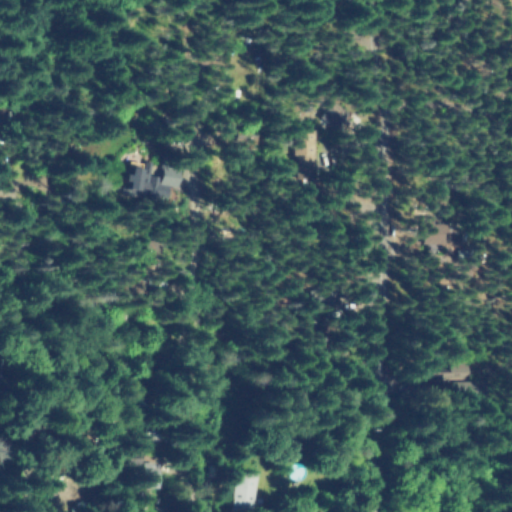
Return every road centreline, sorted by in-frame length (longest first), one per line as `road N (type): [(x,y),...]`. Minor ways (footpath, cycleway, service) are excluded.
road 1 (residential): [(374,511),(385,121)]
road 2 (residential): [(207,511),(188,197)]
road 3 (residential): [(20,511),(26,341),(18,250)]
road 4 (residential): [(54,192),(49,23),(35,0)]
road 5 (residential): [(383,220),(511,220)]
